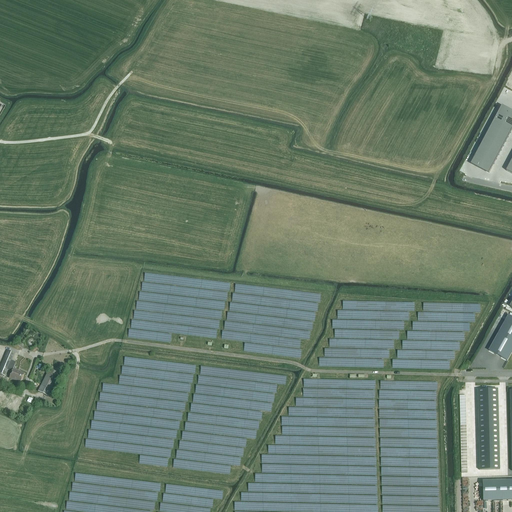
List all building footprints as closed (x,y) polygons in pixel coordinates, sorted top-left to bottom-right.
[(511,111),(502,106),(472,164),(489,173),(511,130),(511,111)] [(511,317),(509,316),(490,351),(507,361),(511,351),(511,317)] [(8,351),(0,369),(0,374),(5,377),(8,370),(12,372),(9,378),(17,381),(21,382),(24,374),(18,371),(13,369),(16,363),(12,361),(15,354),(8,351)] [(38,376),(35,375),(41,361),(37,360),(29,378),(36,381),(38,376)] [(48,396),(50,392),(59,374),(50,369),(41,387),(38,392),(48,396)] [(498,389),(477,390),(479,470),(500,470),(498,389)] [(511,480),(482,482),(483,502),(511,500),(511,480)]
